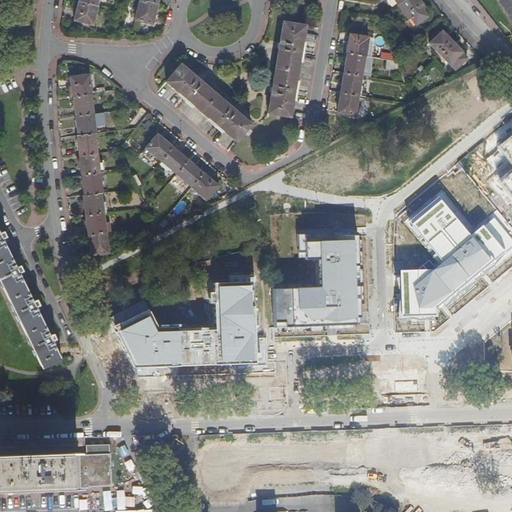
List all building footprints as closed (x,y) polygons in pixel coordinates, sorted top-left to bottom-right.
[(418,0),(402,0),(397,4),(408,19),(410,18),(415,25),(427,16),(417,1),(418,0)] [(152,24),(157,4),(140,1),(135,20),(152,24)] [(79,3),(79,2),(74,21),(93,26),(97,7),(96,7),(79,3)] [(305,26),(283,23),(267,114),(290,117),(305,26)] [(438,54),(451,42),(441,31),(428,44),(438,54)] [(348,54),(365,57),(371,58),(374,40),(350,35),(346,54),(348,54)] [(461,52),(451,42),(438,54),(448,65),(461,52)] [(344,74),(361,76),(365,57),(348,54),(344,74)] [(386,69),(396,69),(397,61),(387,60),(386,69)] [(252,125),(182,65),(167,82),(237,143),(252,125)] [(341,93),(358,96),(361,76),(344,74),(341,93)] [(69,78),(71,97),(72,97),(90,95),(91,95),(88,75),(69,78)] [(354,116),(358,96),(341,93),(337,114),(354,116)] [(72,97),(74,117),(92,115),(90,95),(72,97)] [(92,115),(74,117),(77,137),(93,135),(95,134),(92,115)] [(77,137),(76,137),(78,157),(96,154),(93,135),(77,137)] [(160,162),(172,148),(156,135),(141,153),(149,160),(153,156),(160,162)] [(511,135),(499,147),(511,162),(511,169),(498,181),(511,196),(511,135)] [(175,175),(187,162),(172,148),(160,162),(175,175)] [(78,157),(80,176),(98,174),(103,173),(102,163),(97,164),(96,154),(78,157)] [(183,182),(190,188),(202,175),(187,162),(175,175),(174,177),(181,184),(183,182)] [(80,176),(83,196),(100,194),(98,174),(80,176)] [(190,188),(190,189),(204,201),(217,187),(202,174),(202,175),(190,188)] [(83,196),(85,216),(102,214),(100,194),(83,196)] [(442,195),(409,221),(444,264),(435,272),(403,272),(403,317),(439,316),(438,309),(511,249),(511,233),(497,215),(474,234),(442,195)] [(85,216),(87,237),(105,234),(102,214),(85,216)] [(357,232),(297,235),(298,260),(319,259),(321,286),(271,288),(273,328),(361,324),(357,232)] [(105,234),(87,237),(90,257),(107,255),(105,234)] [(60,360),(0,237),(0,284),(42,369),(60,360)] [(149,307),(112,325),(133,367),(265,364),(265,337),(252,337),(251,282),(212,283),(213,325),(158,326),(149,307)] [(81,455),(80,488),(103,488),(103,448),(81,448),(81,455)] [(0,455),(0,491),(67,491),(67,488),(67,455),(0,455)] [(67,455),(67,488),(80,488),(81,455),(67,455)] [(232,501),(231,480),(236,479),(236,471),(216,471),(217,490),(213,490),(213,501),(232,501)]
